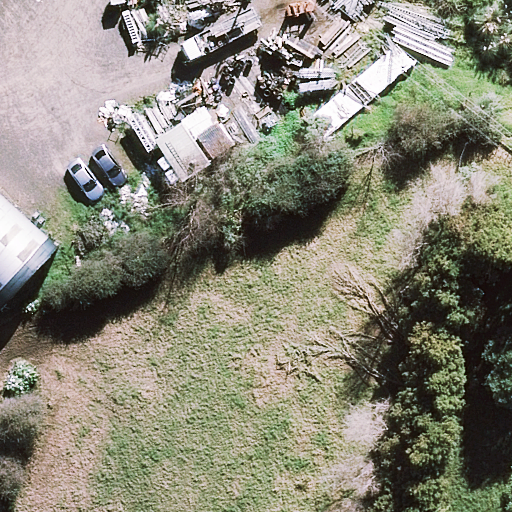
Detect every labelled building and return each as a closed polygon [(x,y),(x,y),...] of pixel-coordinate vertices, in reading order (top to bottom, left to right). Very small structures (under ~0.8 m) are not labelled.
[(333,0),(342,10),(354,0),(333,0)] [(330,58),(328,29),(292,32),(294,61),(330,58)] [(315,143),(410,58),(393,38),(297,124),(315,143)] [(208,92),(156,133),(196,182),(247,140),(208,92)] [(184,189),(132,134),(84,180),(137,234),(184,189)] [(59,246),(0,191),(0,306),(2,308),(59,246)]
